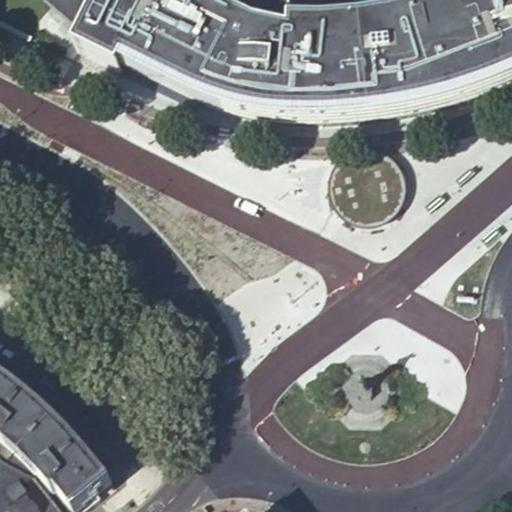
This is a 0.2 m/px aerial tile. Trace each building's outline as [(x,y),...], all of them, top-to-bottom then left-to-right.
[(60,0),(47,16),(77,45),(77,52),(124,72),(130,60),(195,100),(211,107),(220,111),(232,115),(237,117),(243,118),(253,121),(270,124),(278,125),(293,126),(322,126),(338,125),(344,125),(369,123),(388,120),(401,118),(426,113),(444,108),(462,103),(487,95),(501,90),(511,85),(511,0),(465,0),(460,2),(444,8),(443,9),(428,14),(409,19),(403,20),(397,22),(387,24),(384,24),(364,27),(350,28),(333,29),(313,28),(296,27),(292,26),(290,26),(289,34),(277,33),(267,31),(259,28),(248,24),(202,1),(199,0),(60,0)] [(202,0),(202,1),(248,24),(259,28),(267,31),(277,33),(289,34),(290,26),(292,26),(296,27),(313,28),(333,29),(350,28),(364,27),(384,24),(381,0),(202,0)] [(381,0),(384,24),(387,24),(397,22),(403,20),(409,19),(428,14),(443,9),(444,8),(444,7),(444,6),(444,5),(444,3),(443,2),(443,0),(381,0)] [(388,226),(394,222),(402,214),(408,204),(409,199),(409,193),(410,188),(409,183),(407,179),(405,174),(403,170),(401,167),(398,164),(394,161),(390,159),(387,157),(380,155),(372,154),(365,155),(358,156),(352,159),(348,162),(344,165),(340,169),(336,174),(335,179),(333,185),(332,193),(333,200),(335,206),(337,212),(342,218),(346,222),(352,226),(359,229),(365,229),(374,230),(382,228),(388,226)] [(0,437),(4,441),(33,473),(62,511),(90,511),(101,504),(98,501),(114,488),(108,481),(98,470),(85,454),(74,442),(66,434),(56,423),(45,412),(28,399),(13,388),(0,379),(0,437)] [(0,511),(62,511),(33,473),(4,441),(0,437),(0,511)]
